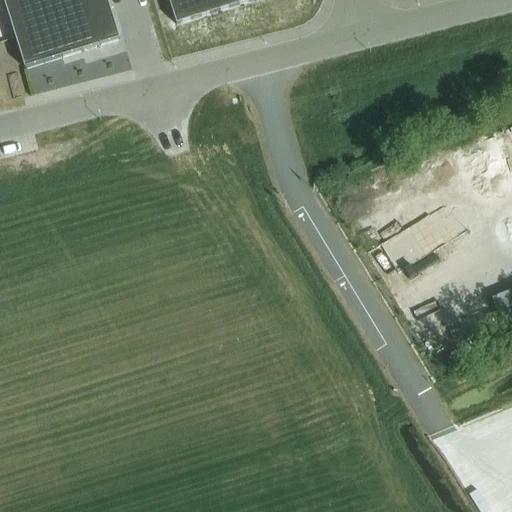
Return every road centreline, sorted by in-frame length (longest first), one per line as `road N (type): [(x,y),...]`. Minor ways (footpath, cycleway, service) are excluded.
road 1 (unknown): [(282,59),(290,119),(315,186),(452,424),(511,507)]
road 2 (unclassified): [(0,131),(361,39)]
road 3 (unclassified): [(361,39),(511,0)]
